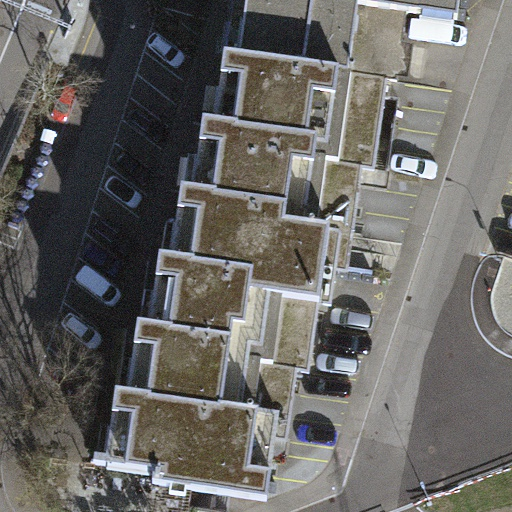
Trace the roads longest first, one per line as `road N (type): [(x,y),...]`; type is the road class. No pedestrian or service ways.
road 1 (residential): [(387,490),(511,56)]
road 2 (residential): [(131,0),(0,367)]
road 3 (residential): [(387,490),(511,430)]
